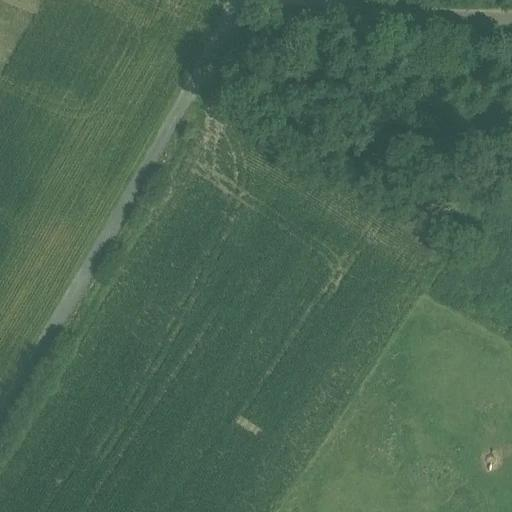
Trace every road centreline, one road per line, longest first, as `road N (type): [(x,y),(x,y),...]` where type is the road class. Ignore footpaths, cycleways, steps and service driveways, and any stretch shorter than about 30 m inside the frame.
road 1 (track): [(0,313),(127,116),(189,0)]
road 2 (unclassified): [(511,20),(299,4)]
